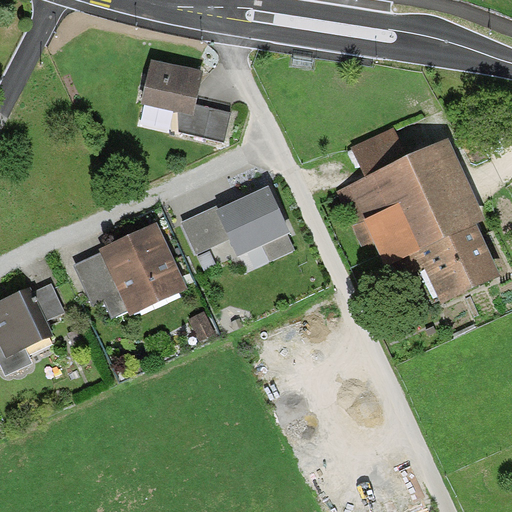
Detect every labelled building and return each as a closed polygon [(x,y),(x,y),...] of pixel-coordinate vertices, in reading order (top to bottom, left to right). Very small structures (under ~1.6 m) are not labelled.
[(204,74),(151,61),(141,104),(182,114),(177,131),(224,142),(231,112),(197,104),(201,87),(204,74)] [(368,180),(339,193),(362,243),(375,237),(395,280),(427,265),(444,300),(498,275),(476,228),(487,223),(449,141),(406,161),(392,131),(354,149),(368,180)] [(291,233),(269,186),(216,212),(230,240),(238,258),(291,233)] [(230,240),(216,212),(214,207),(178,224),(195,257),(230,240)] [(185,290),(156,224),(98,250),(100,255),(75,266),(92,305),(103,300),(110,316),(126,309),(128,315),(185,290)] [(50,288),(35,295),(47,322),(62,315),(50,288)] [(40,345),(18,294),(0,301),(0,368),(6,381),(33,369),(25,352),(40,345)] [(206,311),(190,319),(200,340),(216,332),(206,311)]
